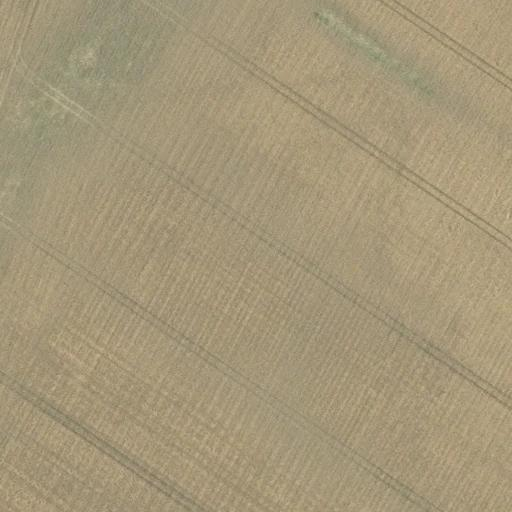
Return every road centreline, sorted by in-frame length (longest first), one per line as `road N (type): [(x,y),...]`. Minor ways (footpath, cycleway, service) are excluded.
road 1 (motorway): [(233,0),(56,511)]
road 2 (motorway): [(113,511),(244,123)]
road 3 (track): [(321,0),(420,24),(457,20),(498,0)]
road 4 (motorway): [(244,123),(282,86),(319,0)]
road 5 (motorway): [(244,123),(289,0)]
